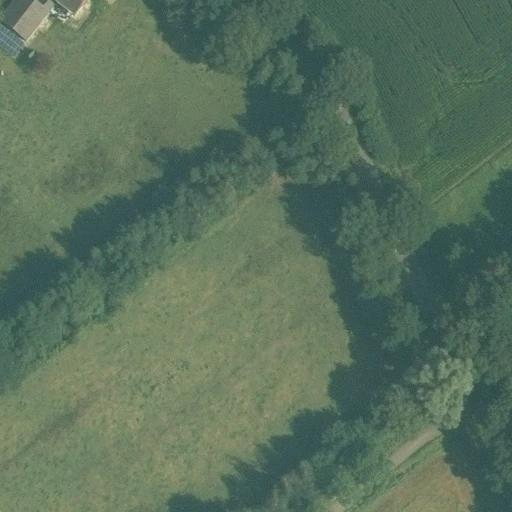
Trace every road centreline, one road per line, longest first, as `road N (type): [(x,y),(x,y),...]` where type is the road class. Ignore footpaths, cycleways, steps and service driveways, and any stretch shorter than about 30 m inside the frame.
road 1 (unclassified): [(473,398),(310,82),(214,0)]
road 2 (unclassified): [(473,398),(335,511)]
